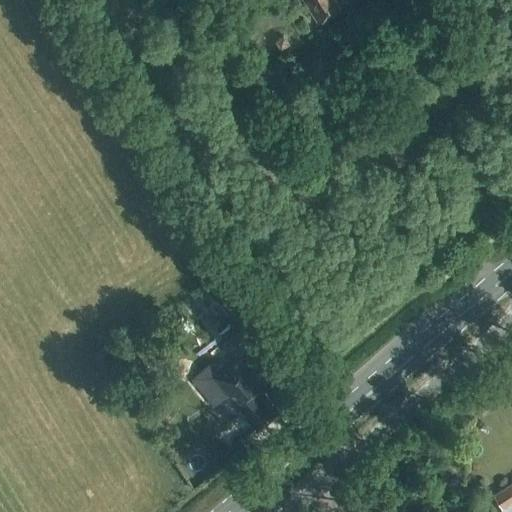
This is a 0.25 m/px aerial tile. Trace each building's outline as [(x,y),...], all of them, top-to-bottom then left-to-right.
[(303,0),(318,23),(340,9),(334,0),(303,0)] [(319,86),(335,75),(321,55),(305,66),(319,86)] [(311,91),(281,114),(299,137),(329,114),(311,91)] [(239,298),(237,300),(231,293),(219,302),(237,323),(248,314),(242,307),(244,305),(239,298)] [(279,411),(262,391),(273,382),(244,347),(209,376),(204,370),(191,381),(203,396),(212,407),(225,396),(238,411),(240,409),(257,429),(279,411)] [(511,511),(511,483),(493,495),(504,511),(511,511)]
